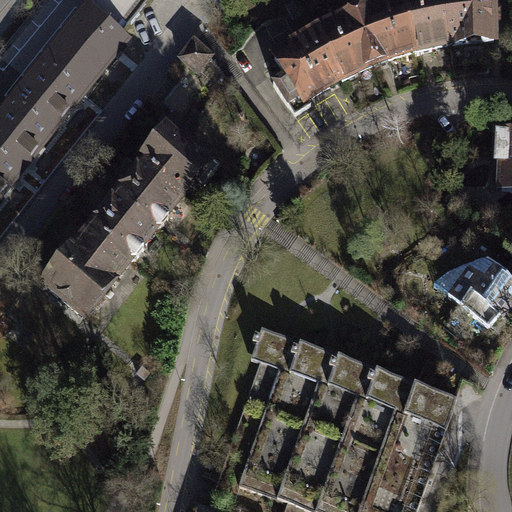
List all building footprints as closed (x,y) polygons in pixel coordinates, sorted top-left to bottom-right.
[(45,0),(0,54),(0,58),(26,80),(87,6),(91,0),(45,0)] [(91,0),(87,6),(121,33),(147,0),(91,0)] [(411,0),(405,1),(417,54),(435,49),(450,47),(444,0),(411,0)] [(444,0),(450,47),(472,45),(495,44),(493,0),(444,0)] [(368,13),(356,17),(374,67),(395,60),(417,54),(405,1),(380,9),(368,13)] [(121,33),(87,6),(6,106),(0,113),(0,205),(22,177),(54,138),(85,98),(119,55),(131,40),(121,33)] [(337,25),(319,34),(343,82),(359,74),(374,67),(356,17),(337,25)] [(306,41),(274,60),(286,79),(274,87),(296,117),(311,107),(308,103),(332,88),(343,82),(319,34),(306,41)] [(191,47),(178,65),(200,81),(213,64),(191,47)] [(189,195),(214,165),(165,126),(141,156),(189,195)] [(504,199),(511,199),(511,137),(491,136),(490,169),(505,169),(504,199)] [(163,226),(189,195),(141,156),(115,187),(163,226)] [(139,256),(163,226),(115,187),(91,217),(139,256)] [(87,320),(139,256),(91,217),(39,281),(87,320)] [(435,288),(499,338),(511,321),(511,278),(509,282),(487,264),(473,267),(456,273),(435,288)] [(252,366),(264,370),(319,389),(329,392),(340,360),(263,334),(252,366)] [(359,403),(367,405),(378,373),(340,360),(329,392),(359,403)] [(276,511),(319,389),(264,370),(214,511),(276,511)] [(396,416),(403,418),(415,386),(378,373),(367,405),(396,416)] [(403,418),(447,433),(458,401),(415,386),(403,418)] [(329,392),(319,389),(276,511),(320,511),(359,403),(329,392)] [(367,405),(359,403),(320,511),(362,511),(396,416),(367,405)] [(403,418),(396,416),(362,511),(419,511),(447,433),(403,418)]
